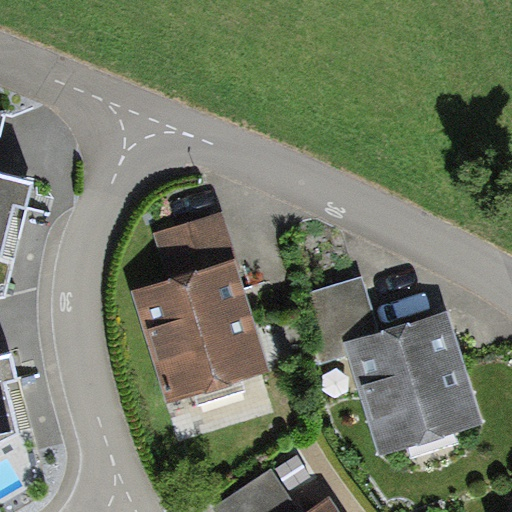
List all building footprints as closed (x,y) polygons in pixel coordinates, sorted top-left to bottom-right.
[(25,213),(29,187),(0,179),(0,237),(9,213),(25,213)] [(163,402),(254,375),(208,223),(152,240),(165,282),(130,293),(163,402)] [(371,455),(466,427),(435,323),(372,342),(354,284),(299,300),(318,362),(342,355),(371,455)] [(0,442),(17,434),(4,388),(13,381),(5,359),(0,360),(0,442)] [(285,511),(263,479),(212,511),(285,511)]
